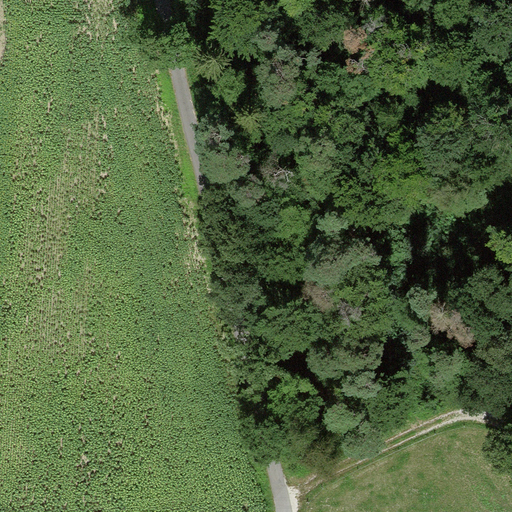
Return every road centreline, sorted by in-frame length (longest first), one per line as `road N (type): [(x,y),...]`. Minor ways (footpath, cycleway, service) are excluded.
road 1 (unclassified): [(159,0),(287,511)]
road 2 (track): [(511,433),(497,417),(440,425),(283,496)]
